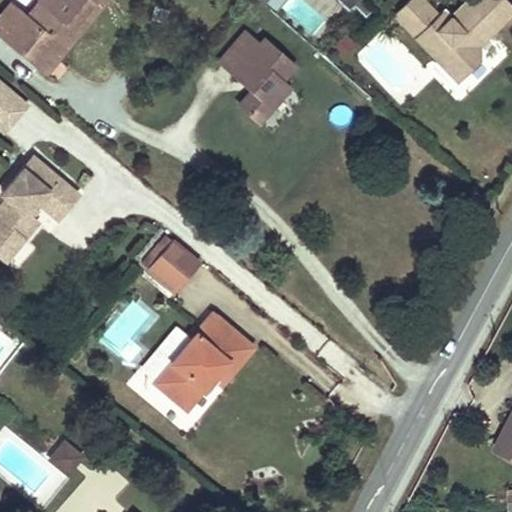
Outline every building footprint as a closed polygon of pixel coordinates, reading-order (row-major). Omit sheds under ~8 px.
[(39,0),(36,0),(25,15),(52,37),(29,62),(45,76),(101,8),(111,0),(97,0),(96,1),(72,28),(39,0)] [(39,0),(72,28),(96,1),(97,0),(39,0)] [(371,11),(360,0),(336,0),(347,12),(353,7),(363,18),(371,11)] [(419,0),(405,0),(388,16),(407,35),(416,36),(421,41),(421,50),(431,61),(437,55),(459,78),(476,62),(476,47),(489,35),(511,12),(511,10),(501,0),(463,0),(446,17),(436,17),(419,0)] [(10,2),(0,14),(0,37),(29,62),(52,37),(25,15),(10,2)] [(293,67),(263,40),(258,46),(243,33),(217,62),(241,83),(244,79),(251,85),(252,86),(252,87),(252,88),(252,89),(251,90),(250,91),(237,106),(257,123),(288,89),(280,82),(293,67)] [(416,36),(407,35),(421,50),(421,41),(416,36)] [(341,60),(353,48),(343,38),(332,50),(341,60)] [(437,55),(431,61),(454,84),(459,78),(437,55)] [(251,85),(244,79),(241,83),(250,91),(251,90),(252,89),(252,88),(252,87),(252,86),(251,85)] [(0,85),(0,130),(9,137),(30,109),(0,85)] [(0,219),(2,221),(0,223),(0,255),(18,233),(28,242),(42,224),(33,216),(40,207),(59,223),(78,198),(33,160),(2,197),(8,202),(0,212),(0,219)] [(18,233),(0,255),(0,256),(10,265),(28,242),(18,233)] [(197,267),(169,244),(146,272),(174,295),(197,267)] [(213,315),(153,387),(189,415),(221,376),(231,363),(237,368),(242,371),(258,352),(213,315)] [(221,376),(227,380),(237,368),(231,363),(221,376)] [(511,416),(494,447),(511,457),(511,416)] [(83,458),(62,441),(45,462),(66,478),(83,458)]
